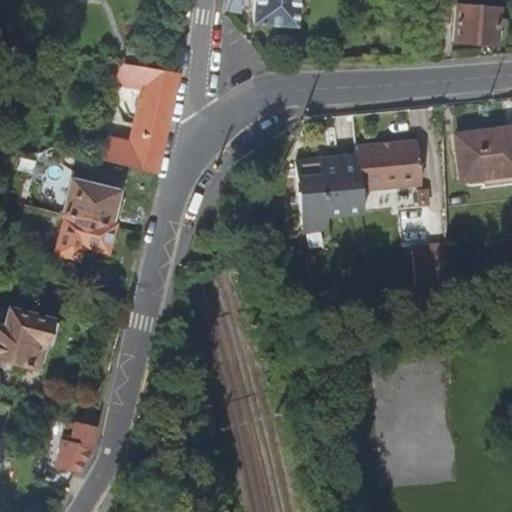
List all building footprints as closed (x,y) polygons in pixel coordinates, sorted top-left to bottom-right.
[(223,0),(221,10),(239,12),(239,9),(240,0),(223,0)] [(252,0),(240,0),(239,9),(252,10),(252,0)] [(295,0),(252,0),(252,10),(252,23),(294,26),(295,0)] [(498,9),(455,6),(453,41),(496,44),(498,9)] [(91,159),(156,173),(172,99),(178,73),(105,58),(100,80),(140,89),(128,141),(102,135),(100,147),(94,146),(91,159)] [(511,128),(455,136),(460,180),(511,172),(511,128)] [(357,155),(361,190),(418,185),(414,142),(356,147),(357,155)] [(295,162),(301,231),(328,229),(327,216),(363,212),(361,190),(357,155),(295,162)] [(70,181),(61,214),(63,215),(106,225),(114,192),(70,181)] [(63,215),(53,253),(75,259),(78,244),(103,252),(109,226),(106,225),(63,215)] [(0,328),(0,359),(27,367),(33,343),(41,345),(48,320),(7,309),(1,328),(0,328)] [(61,436),(54,465),(73,470),(86,449),(91,427),(73,423),(69,438),(61,436)]
